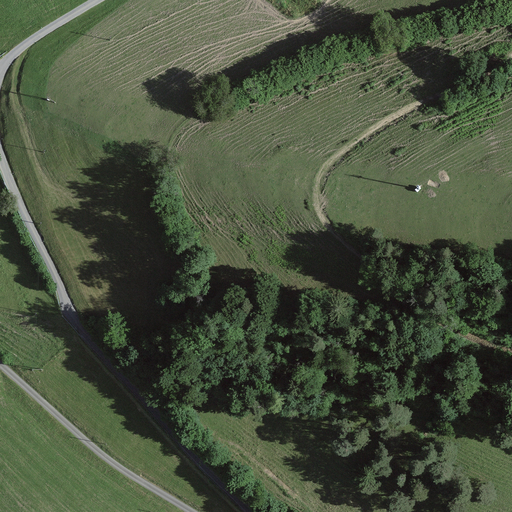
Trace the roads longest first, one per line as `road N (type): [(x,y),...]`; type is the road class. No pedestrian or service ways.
road 1 (unclassified): [(0,154),(72,319),(249,511)]
road 2 (unclassified): [(97,0),(19,49),(0,72)]
